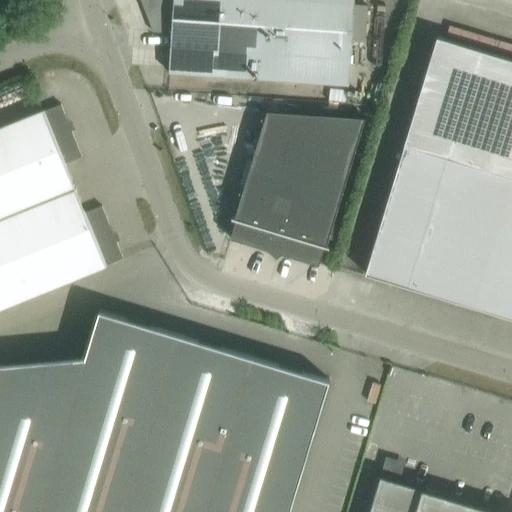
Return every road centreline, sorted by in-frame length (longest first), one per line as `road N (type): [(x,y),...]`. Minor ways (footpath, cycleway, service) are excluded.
road 1 (unclassified): [(90,22),(202,280),(511,373)]
road 2 (unknown): [(436,8),(338,321)]
road 3 (unknown): [(351,511),(406,341)]
